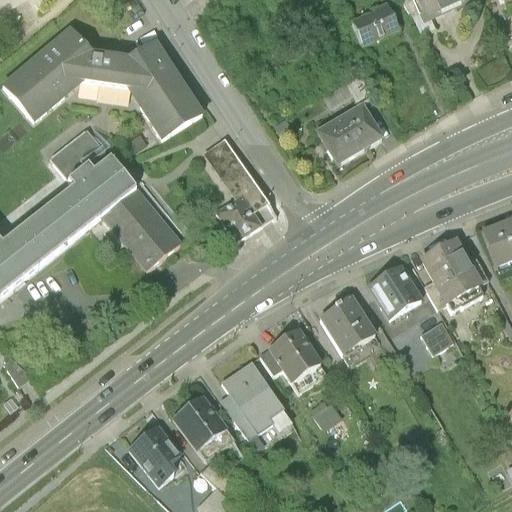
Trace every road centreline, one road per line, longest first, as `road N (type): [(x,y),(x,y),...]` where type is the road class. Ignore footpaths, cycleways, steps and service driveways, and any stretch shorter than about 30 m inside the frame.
road 1 (primary): [(0,492),(322,248)]
road 2 (residential): [(322,248),(164,0)]
road 3 (primary): [(511,119),(479,132),(398,203)]
road 4 (primary): [(398,203),(511,153)]
